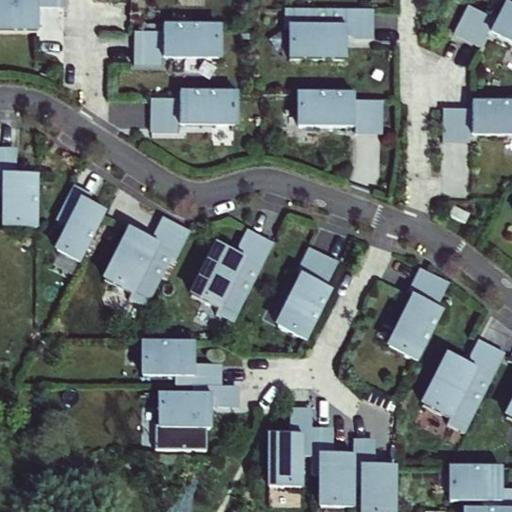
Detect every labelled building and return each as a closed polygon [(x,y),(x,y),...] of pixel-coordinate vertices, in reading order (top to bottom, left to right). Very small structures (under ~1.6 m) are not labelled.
[(63,14),(63,0),(0,0),(0,33),(37,34),(37,13),(63,14)] [(496,23),(467,8),(453,35),(480,48),(487,33),(511,45),(511,10),(504,7),(496,23)] [(368,12),(282,11),(282,30),(288,30),(288,60),(342,60),(342,37),(351,42),(367,42),(368,12)] [(163,29),(163,35),(136,35),(135,64),(160,65),(160,60),(217,61),(217,29),(163,29)] [(234,96),(179,96),(179,101),(152,101),(152,131),(176,131),(176,127),(233,127),(234,96)] [(352,97),(297,96),(297,128),(355,128),(355,133),(379,133),(379,103),(352,103),(352,97)] [(511,105),(471,106),(471,112),(442,112),(441,141),(468,142),(468,137),(511,137),(511,105)] [(13,153),(0,153),(0,196),(3,196),(3,228),(35,228),(36,178),(12,178),(13,153)] [(79,264),(104,215),(86,206),(89,199),(71,190),(55,223),(68,230),(57,252),(79,264)] [(174,262),(189,233),(163,220),(151,243),(128,232),(103,282),(131,296),(129,301),(145,310),(170,260),(174,262)] [(313,250),(335,257),(341,237),(319,230),(313,250)] [(233,324),(273,245),(246,232),(238,248),(238,254),(237,257),(216,246),(191,297),(219,311),(216,316),(233,324)] [(324,291),(337,265),(309,251),(297,274),(303,277),(278,328),(305,342),(329,294),(324,291)] [(435,312),(448,285),(420,271),(408,295),(414,298),(388,349),(416,363),(440,315),(435,312)] [(465,433),(505,353),(478,340),(470,356),(470,362),(469,365),(448,355),(423,405),(451,419),(448,424),(465,433)] [(169,388),(204,388),(205,369),(180,369),(180,346),(130,345),(130,377),(162,378),(162,388),(169,388)] [(204,388),(169,388),(169,398),(138,397),(137,429),(187,429),(187,407),(212,407),(212,388),(204,388)] [(310,433),(311,415),(292,415),(292,440),(269,440),(268,489),(300,490),(300,458),(310,458),(310,433)] [(352,493),(352,458),(329,458),(329,433),(310,433),(310,458),(310,476),(320,476),(319,508),(352,508),(352,493)] [(393,511),(394,475),(371,475),(371,450),(352,450),(352,458),(352,493),(361,493),(361,511),(393,511)] [(511,511),(511,493),(495,494),(495,471),(446,470),(445,502),(477,503),(476,511),(511,511)]
